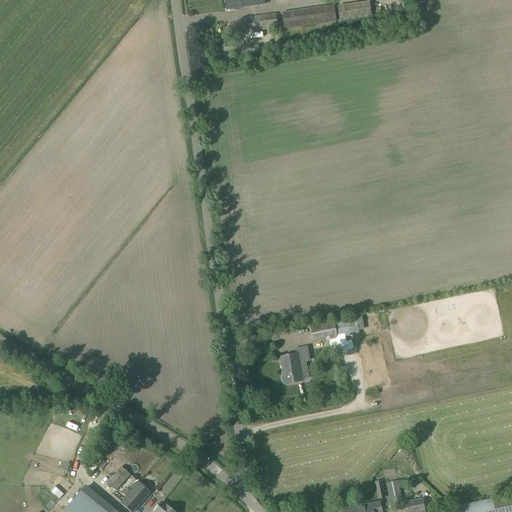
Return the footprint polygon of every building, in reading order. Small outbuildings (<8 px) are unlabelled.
[(262,0),(225,0),(227,10),(263,4),(262,0)] [(370,2),(338,7),(341,24),(372,21),(370,2)] [(334,5),(282,12),(284,29),(336,22),(334,5)] [(276,14),(240,19),(242,34),(278,29),(276,14)] [(227,37),(221,38),(222,49),(229,49),(227,37)] [(258,45),(236,50),(238,62),(261,58),(258,45)] [(347,320),(310,327),(314,343),(350,336),(347,320)] [(297,355),(280,358),(284,377),(282,377),(283,383),(285,383),(285,385),(302,381),(300,373),(302,373),(300,365),(299,365),(297,355)] [(339,360),(341,371),(348,370),(346,359),(339,360)] [(116,491),(129,476),(120,468),(107,483),(116,491)] [(192,492),(196,487),(178,472),(168,484),(186,500),(192,493),(192,492)] [(375,494),(381,492),(378,475),(371,476),(375,494)] [(397,480),(383,483),(387,502),(402,499),(397,480)] [(133,511),(134,511),(150,493),(138,483),(120,503),(131,511),(133,511)] [(89,488),(78,500),(92,511),(93,511),(103,500),(89,488)] [(511,511),(511,496),(454,508),(454,509),(455,508),(455,511),(511,511)] [(76,498),(68,509),(71,511),(116,511),(103,500),(93,511),(92,511),(78,500),(76,498)] [(422,498),(403,502),(405,511),(421,511),(425,511),(422,498)] [(158,511),(173,511),(162,503),(156,510),(158,511)] [(381,511),(380,503),(344,510),(344,511),(381,511)]
